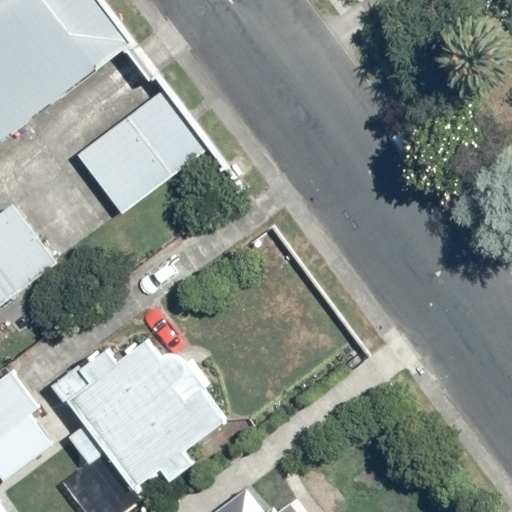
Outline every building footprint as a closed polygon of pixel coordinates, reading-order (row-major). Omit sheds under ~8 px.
[(0,0),(0,112),(96,40),(65,0),(0,0)] [(175,130),(130,71),(43,137),(88,195),(175,130)] [(0,265),(21,250),(0,221),(0,265)] [(196,396),(152,340),(71,401),(136,490),(229,419),(206,389),(196,396)] [(42,406),(15,368),(0,378),(0,473),(6,481),(57,444),(33,412),(42,406)] [(95,462),(69,484),(92,511),(100,511),(122,495),(95,462)] [(269,511),(266,511),(249,490),(219,511),(282,511),(277,505),(269,511)] [(0,511),(10,511),(0,496),(0,511)]
